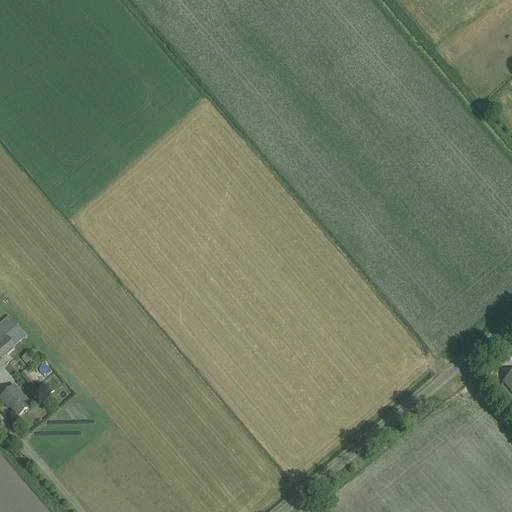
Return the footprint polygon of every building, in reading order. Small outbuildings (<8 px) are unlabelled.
[(0,358),(26,336),(9,315),(0,323),(0,358)] [(37,363),(28,353),(21,359),(30,370),(37,363)] [(26,371),(20,375),(34,392),(39,387),(26,371)] [(511,391),(511,372),(503,381),(511,391)] [(17,416),(30,406),(13,385),(0,396),(0,398),(5,404),(6,403),(17,416)]
